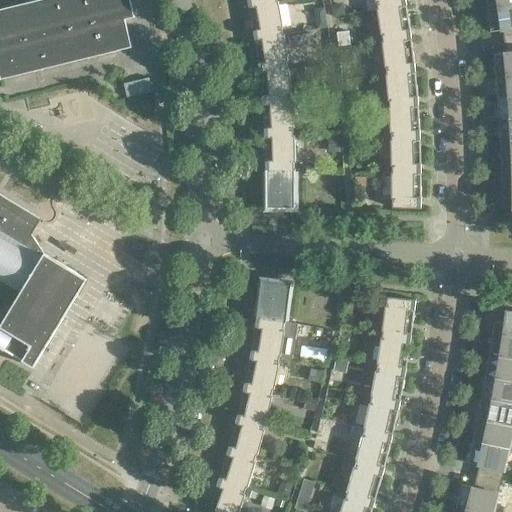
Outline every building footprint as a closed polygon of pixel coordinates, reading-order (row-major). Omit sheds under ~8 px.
[(134,18),(129,0),(37,0),(0,9),(0,80),(132,48),(125,20),(134,18)] [(407,6),(405,0),(375,0),(376,3),(377,2),(378,9),(379,10),(407,6)] [(511,6),(511,0),(486,0),(488,10),(511,6)] [(278,1),(277,1),(277,3),(249,8),(255,40),(283,36),(282,35),(281,28),(283,27),(278,1)] [(339,3),(331,4),(333,16),(345,14),(343,6),(339,3)] [(412,39),(407,6),(379,10),(378,9),(377,9),(381,35),(382,35),(383,41),(383,43),(412,39)] [(511,6),(488,10),(491,32),(503,30),(504,42),(511,40),(511,6)] [(319,17),(316,22),(317,27),(327,26),(325,16),(319,17)] [(349,31),(337,32),(339,46),(351,45),(349,31)] [(311,32),(299,34),(302,46),(314,43),(311,32)] [(284,35),(282,35),(283,36),(255,40),(259,73),(287,69),(287,68),(286,61),(288,61),(284,35)] [(415,73),(412,39),(383,43),(383,41),(382,42),(385,68),(386,68),(387,74),(387,75),(415,73)] [(511,40),(504,42),(506,53),(493,54),(496,77),(511,75),(511,40)] [(289,68),(287,68),(287,69),(259,73),(263,105),(291,103),(291,102),(290,95),(292,94),(289,68)] [(418,106),(415,73),(387,75),(387,74),(386,74),(388,101),(390,100),(390,107),(390,108),(418,106)] [(511,96),(511,75),(496,77),(497,98),(511,96)] [(320,87),(308,89),(309,101),(321,99),(320,87)] [(511,96),(497,98),(499,120),(511,118),(511,96)] [(292,102),(291,102),(291,103),(263,105),(265,138),(293,137),(293,136),(292,128),(294,128),(292,102)] [(420,140),(418,106),(390,108),(390,107),(389,107),(390,133),(392,133),(392,140),(392,141),(420,140)] [(511,118),(499,120),(500,141),(511,140),(511,118)] [(294,136),(293,136),(293,137),(265,138),(265,170),(294,171),(294,169),(294,162),(295,162),(294,136)] [(332,152),(340,152),(340,136),(332,136),(332,152)] [(392,141),(392,140),(390,140),(391,166),(393,166),(393,173),(393,174),(421,174),(420,140),(392,141)] [(511,162),(511,140),(500,141),(501,163),(511,162)] [(511,162),(501,163),(502,184),(511,184),(511,162)] [(296,169),(294,169),(294,171),(265,170),(266,194),(265,209),(296,209),(296,169)] [(421,209),(421,174),(393,174),(393,173),(391,173),(391,199),(392,199),(392,208),(421,209)] [(360,175),(351,175),(351,186),(360,186),(360,175)] [(511,184),(502,184),(502,198),(511,197),(511,207),(509,208),(509,209),(511,209),(511,184)] [(40,220),(0,195),(0,307),(5,311),(0,318),(0,324),(1,325),(0,326),(0,347),(33,368),(87,280),(44,254),(36,245),(38,244),(32,234),(40,220)] [(291,284),(261,280),(256,316),(256,318),(284,322),(286,322),(291,284)] [(382,332),(383,332),(383,331),(412,334),(416,300),(387,297),(386,306),(385,306),(382,332)] [(494,321),(492,334),(511,337),(511,311),(502,311),(502,312),(506,312),(505,322),(494,321)] [(352,324),(353,317),(342,315),(341,322),(352,324)] [(284,322),(256,318),(255,327),(251,351),(279,355),(279,356),(280,357),(285,331),(283,330),(284,322)] [(383,331),(383,332),(382,339),(381,338),(377,364),(378,365),(378,363),(406,368),(412,334),(383,331)] [(511,337),(492,334),(489,356),(511,359),(511,337)] [(311,347),(310,359),(320,361),(321,349),(311,347)] [(279,355),(251,351),(249,359),(245,383),(273,388),(272,390),(274,390),(279,364),(277,364),(279,356),(279,355)] [(511,359),(489,356),(485,377),(511,381),(511,359)] [(334,359),(333,368),(346,371),(347,362),(334,359)] [(378,363),(378,365),(377,371),(375,371),(370,397),(372,397),(372,396),(400,401),(406,368),(378,363)] [(312,370),(309,382),(320,384),(323,372),(312,370)] [(511,381),(485,377),(481,398),(511,404),(511,381)] [(273,388),(245,383),(243,391),(237,415),(265,421),(264,422),(266,423),(272,397),(271,397),(272,390),(273,388)] [(372,396),(372,397),(371,404),(369,403),(363,429),(365,429),(365,428),(393,434),(400,401),(372,396)] [(511,404),(481,398),(477,419),(511,426),(511,404)] [(306,399),(303,410),(314,412),(316,402),(306,399)] [(265,421),(237,415),(235,423),(229,446),(256,454),(256,455),(258,456),(264,430),(263,430),(264,422),(265,421)] [(511,432),(511,426),(477,419),(472,440),(509,449),(511,432)] [(365,428),(365,429),(363,436),(362,435),(355,461),(357,461),(357,460),(385,467),(393,434),(365,428)] [(509,449),(472,440),(467,462),(479,465),(476,476),(501,482),(509,449)] [(256,454),(229,446),(226,455),(219,478),(246,486),(246,487),(247,488),(255,463),(254,462),(256,455),(256,454)] [(357,460),(357,461),(355,468),(354,467),(346,492),(348,493),(348,492),(375,499),(385,467),(357,460)] [(492,511),(501,482),(476,476),(474,487),(462,484),(456,506),(478,511),(492,511)] [(246,486),(219,478),(216,486),(208,510),(214,511),(238,511),(245,495),(243,494),(246,487),(246,486)] [(305,480),(303,487),(314,490),(316,484),(305,480)] [(280,484),(276,496),(289,500),(292,488),(280,484)] [(245,496),(254,499),(256,493),(247,490),(245,496)] [(348,492),(348,493),(346,499),(344,499),(339,511),(371,511),(375,499),(348,492)] [(299,498),(295,509),(303,511),(307,511),(310,502),(299,498)] [(276,506),(285,509),(287,503),(278,499),(276,506)]
